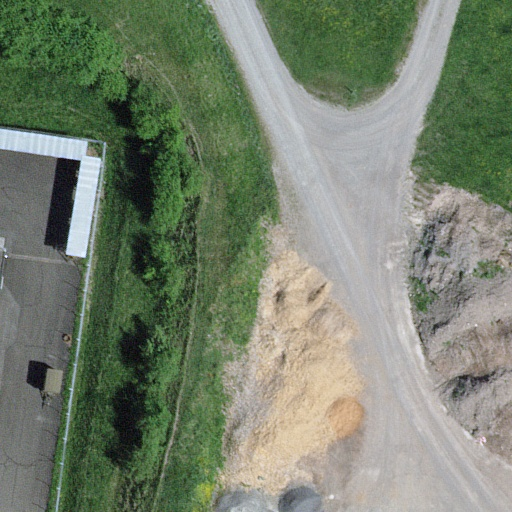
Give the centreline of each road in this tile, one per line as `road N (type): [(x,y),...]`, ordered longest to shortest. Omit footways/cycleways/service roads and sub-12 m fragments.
road 1 (track): [(489,511),(232,0)]
road 2 (track): [(372,271),(445,0)]
road 3 (track): [(282,107),(321,124),(375,120),(423,65)]
